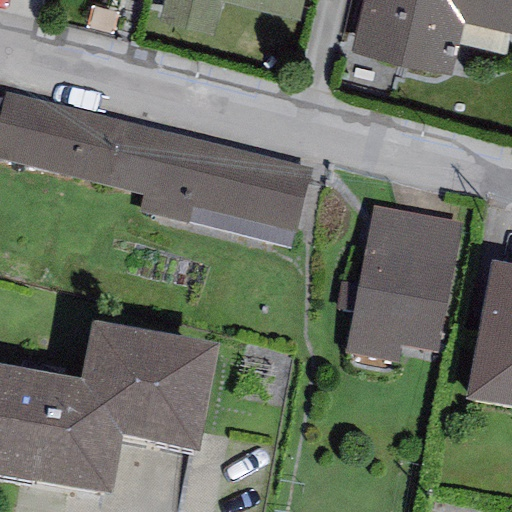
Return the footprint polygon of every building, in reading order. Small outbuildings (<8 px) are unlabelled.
[(161,0),(158,16),(211,28),(217,0),(239,0),(299,13),(301,0),(161,0)] [(511,0),(355,0),(346,42),(449,67),(462,15),(511,26),(511,0)] [(311,171),(3,94),(0,107),(0,160),(141,197),(290,231),(295,234),(311,171)] [(290,231),(141,197),(138,213),(286,247),(290,231)] [(460,226),(372,209),(343,358),(393,368),(398,346),(436,353),(460,226)] [(511,264),(490,260),(464,398),(511,407),(511,264)] [(81,380),(0,365),(0,475),(110,495),(121,435),(197,449),(216,344),(92,322),(81,380)]
